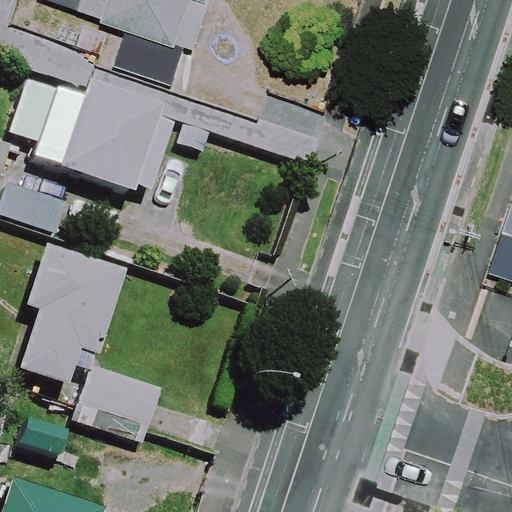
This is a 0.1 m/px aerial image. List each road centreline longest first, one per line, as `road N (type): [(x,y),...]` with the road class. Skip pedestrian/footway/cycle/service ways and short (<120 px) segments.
road 1 (secondary): [(467,0),(325,429)]
road 2 (residential): [(325,429),(511,486)]
